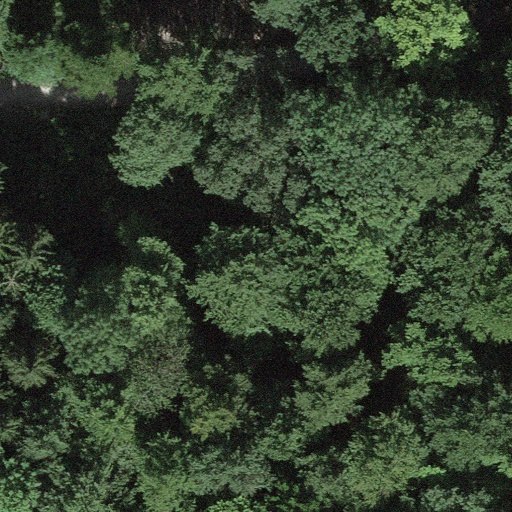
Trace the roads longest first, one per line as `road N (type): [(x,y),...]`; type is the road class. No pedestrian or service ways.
road 1 (track): [(511,2),(109,90),(0,93)]
road 2 (track): [(29,93),(148,150),(472,206),(511,220)]
